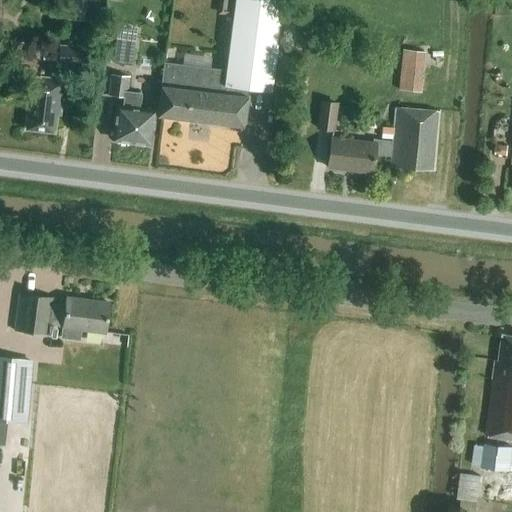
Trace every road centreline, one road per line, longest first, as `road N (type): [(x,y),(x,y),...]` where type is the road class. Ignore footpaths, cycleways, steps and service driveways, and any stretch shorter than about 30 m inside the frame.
road 1 (unclassified): [(0,248),(511,317)]
road 2 (secondary): [(0,164),(511,230)]
